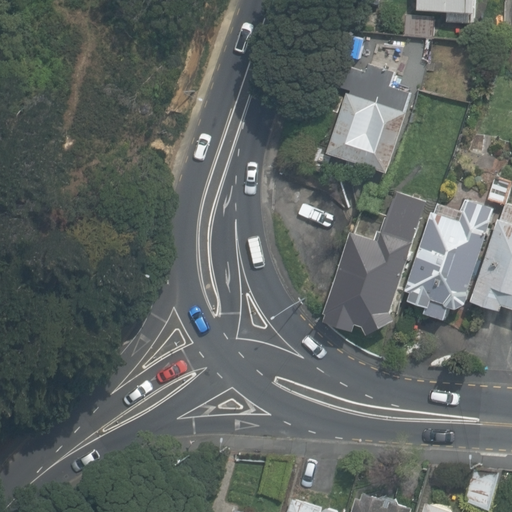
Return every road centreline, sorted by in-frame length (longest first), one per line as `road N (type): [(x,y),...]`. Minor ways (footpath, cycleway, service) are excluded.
road 1 (track): [(112,0),(99,24),(32,74),(35,95),(97,114),(122,198),(109,240),(0,384)]
road 2 (trunk): [(291,0),(223,243),(231,304),(252,341)]
road 3 (trunk): [(384,425),(207,413),(92,426)]
road 4 (trunk): [(252,341),(312,375),(474,409),(505,423)]
road 5 (trunk): [(191,235),(263,0)]
road 6 (trunk): [(92,426),(166,308),(191,235)]
road 7 (trunk): [(384,425),(262,391),(228,355)]
road 8 (secondary): [(92,426),(228,355)]
road 9 (trunk): [(228,355),(200,304),(191,235)]
road 10 (trunk): [(505,423),(384,425)]
road 11 (secondary): [(0,504),(92,426)]
